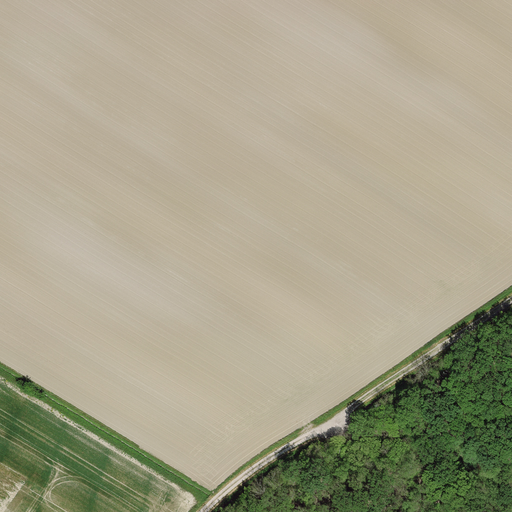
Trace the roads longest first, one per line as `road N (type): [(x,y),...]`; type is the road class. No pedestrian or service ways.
road 1 (track): [(511,299),(245,475),(203,511)]
road 2 (track): [(511,439),(314,432)]
